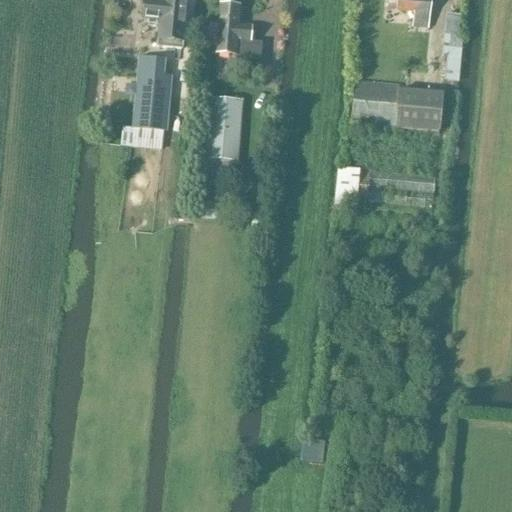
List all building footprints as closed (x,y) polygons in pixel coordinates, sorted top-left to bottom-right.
[(143,1),(141,22),(158,23),(156,48),(180,51),(181,43),(182,44),(186,0),(180,0),(161,0),(161,2),(143,1)] [(389,0),(388,12),(413,14),(412,28),(428,29),(430,5),(427,0),(389,0)] [(219,7),(215,55),(234,56),(233,67),(259,69),(261,44),(247,43),(248,28),(237,27),(239,8),(219,7)] [(446,57),(444,81),(449,82),(458,82),(460,62),(462,41),(457,40),(448,40),(446,57)] [(122,129),(120,148),(129,149),(161,151),(163,133),(166,133),(171,76),(162,76),(164,60),(137,58),(131,130),(122,129)] [(353,81),(349,126),(397,130),(397,131),(441,135),(444,97),(400,94),(397,94),(398,85),(353,81)] [(205,161),(204,174),(235,176),(237,163),(241,104),(209,101),(205,161)] [(337,169),(334,206),(355,208),(355,203),(367,204),(431,210),(434,179),(370,173),(357,172),(357,171),(337,169)] [(203,203),(201,220),(230,223),(231,206),(203,203)]
